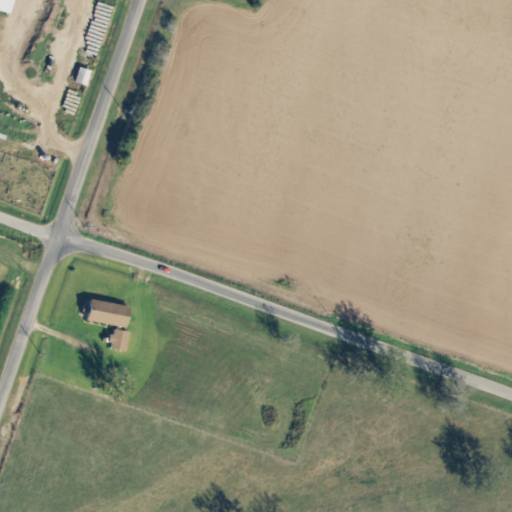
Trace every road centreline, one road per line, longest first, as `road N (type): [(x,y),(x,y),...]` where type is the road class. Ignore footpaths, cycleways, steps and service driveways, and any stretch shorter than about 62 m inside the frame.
road 1 (residential): [(511,400),(56,239)]
road 2 (residential): [(56,239),(141,0)]
road 3 (residential): [(0,400),(56,239)]
